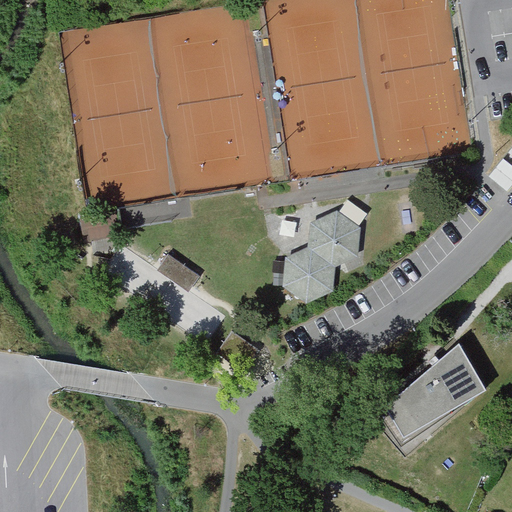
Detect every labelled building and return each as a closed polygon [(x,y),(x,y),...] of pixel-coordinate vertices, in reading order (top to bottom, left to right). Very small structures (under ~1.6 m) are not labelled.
[(80,213),(84,240),(120,234),(116,207),(80,213)] [(280,256),(279,286),(301,298),(329,288),(329,260),(352,253),(356,224),(333,209),(303,221),(304,244),(280,256)] [(151,244),(142,257),(202,299),(212,285),(151,244)] [(269,354),(236,330),(216,357),(249,381),(269,354)] [(465,378),(434,357),(387,427),(417,447),(465,378)]
